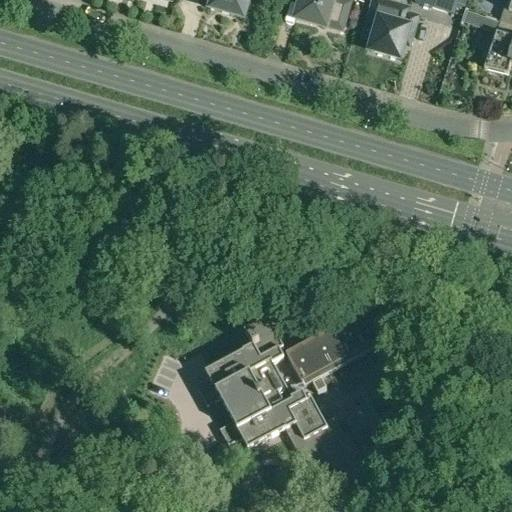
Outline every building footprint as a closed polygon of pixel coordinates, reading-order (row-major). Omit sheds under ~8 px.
[(212,0),(209,11),(230,17),(232,20),(236,21),(240,20),(243,21),(249,0),(212,0)] [(301,0),(296,20),(325,29),(326,28),(342,33),(350,5),(333,0),(301,0)] [(457,7),(459,0),(416,0),(415,4),(454,17),(457,7)] [(504,12),(500,23),(511,27),(511,3),(509,13),(504,12)] [(467,12),(463,25),(496,37),(484,72),(508,78),(511,66),(511,27),(500,23),(467,12)] [(379,21),(370,52),(399,61),(403,46),(409,48),(417,19),(406,15),(402,27),(379,21)] [(391,336),(376,308),(286,357),(302,385),(391,336)] [(248,452),(287,432),(296,427),(288,413),(307,403),(302,395),(292,401),(273,366),(284,361),(279,352),(283,350),(267,320),(244,332),(253,348),(243,353),(244,354),(206,375),(212,386),(199,393),(207,409),(220,402),(233,425),(220,433),(229,449),(242,441),(248,452)] [(318,385),(309,389),(314,399),(323,395),(318,385)] [(311,401),(307,403),(288,413),(296,427),(287,432),(313,480),(329,471),(339,488),(366,473),(346,436),(343,438),(334,423),(326,427),(311,401)] [(376,492),(339,511),(381,511),(386,509),(376,492)]
